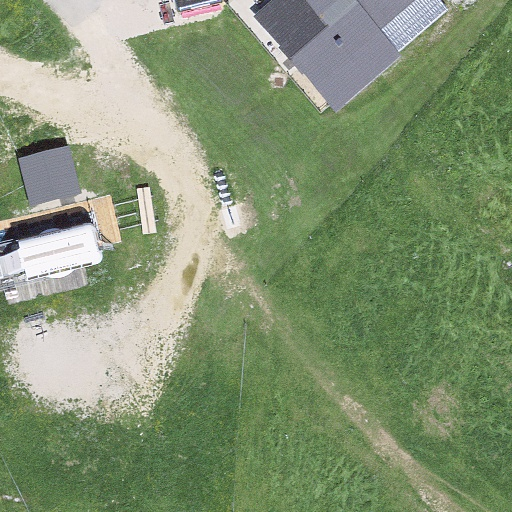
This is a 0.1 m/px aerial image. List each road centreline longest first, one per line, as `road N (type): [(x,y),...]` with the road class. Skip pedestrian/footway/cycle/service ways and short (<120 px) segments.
road 1 (track): [(72,0),(146,85),(203,200),(198,263),(149,353)]
road 2 (track): [(0,62),(178,137)]
